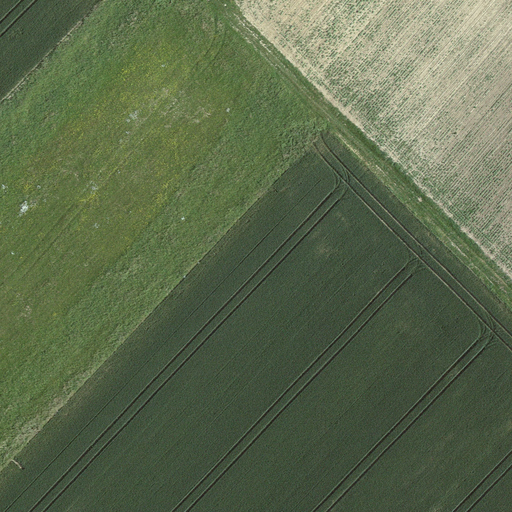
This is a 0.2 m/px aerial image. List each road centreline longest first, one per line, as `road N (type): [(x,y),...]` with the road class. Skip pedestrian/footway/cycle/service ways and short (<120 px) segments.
road 1 (track): [(0,435),(317,96)]
road 2 (track): [(511,292),(223,0)]
